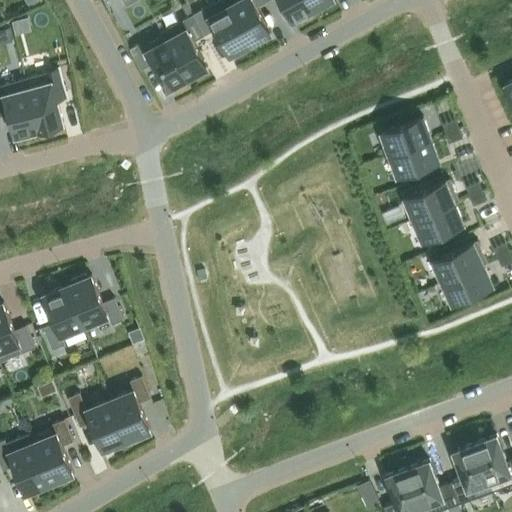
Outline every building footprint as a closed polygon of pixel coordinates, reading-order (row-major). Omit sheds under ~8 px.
[(216,28),(230,54),(233,53),(235,55),(249,48),(248,45),(251,43),(227,0),(217,0),(204,7),(194,13),(205,34),(216,28)] [(272,32),(258,6),(267,0),(227,0),(251,43),(272,32)] [(282,0),(293,20),(314,9),(309,0),(282,0)] [(309,0),(314,9),(329,0),(309,0)] [(209,66),(194,40),(205,34),(194,13),(183,19),(161,31),(164,35),(188,78),(209,66)] [(10,28),(2,30),(5,41),(13,39),(10,28)] [(167,89),(188,78),(164,35),(144,46),(142,42),(130,48),(142,69),(153,63),(167,89)] [(59,67),(25,76),(39,128),(64,122),(56,93),(66,91),(59,67)] [(16,134),(39,128),(25,76),(0,82),(0,108),(8,106),(16,134)] [(390,153),(431,137),(423,115),(382,130),(390,153)] [(446,131),(459,126),(456,117),(442,122),(446,131)] [(463,136),(459,126),(446,131),(449,141),(463,136)] [(431,137),(390,153),(398,175),(440,160),(431,137)] [(414,218),(455,201),(455,202),(460,200),(450,177),(405,196),(414,218)] [(470,194),(483,188),(479,179),(466,185),(470,194)] [(483,188),(470,194),(474,203),(487,197),(483,188)] [(455,202),(455,201),(414,218),(423,240),(464,223),(455,202)] [(443,281),(483,262),(484,263),(488,261),(478,239),(434,259),(443,281)] [(497,255),(511,249),(506,240),(493,246),(497,255)] [(497,255),(502,264),(511,259),(511,252),(511,249),(497,255)] [(483,262),(443,281),(453,302),(493,284),(484,263),(483,262)] [(124,319),(115,296),(104,301),(92,274),(87,276),(86,273),(71,279),(72,282),(69,283),(87,329),(111,319),(112,323),(124,319)] [(44,293),(55,321),(44,326),(53,348),(66,343),(64,338),(87,329),(69,283),(44,293)] [(4,301),(0,302),(0,359),(1,360),(24,351),(36,346),(27,324),(15,329),(4,301)] [(127,439),(152,429),(140,401),(152,397),(143,374),(131,379),(134,388),(111,398),(127,439)] [(53,379),(38,385),(42,395),(57,389),(53,379)] [(127,439),(111,398),(87,408),(80,391),(69,396),(81,426),(92,421),(103,449),(127,439)] [(74,440),(65,417),(53,422),(54,427),(32,436),(50,482),(74,472),(63,444),(74,440)] [(31,490),(32,492),(48,486),(46,483),(50,482),(32,436),(31,432),(7,441),(5,438),(0,439),(0,460),(3,469),(15,464),(26,491),(31,490)] [(493,490),(511,483),(511,457),(507,459),(498,433),(475,441),(493,490)] [(453,450),(462,476),(451,480),(459,502),(493,490),(475,441),(453,450)] [(424,511),(433,511),(459,502),(451,480),(440,484),(430,458),(408,466),(424,511)] [(395,500),(384,505),(386,511),(424,511),(408,466),(386,474),(395,500)] [(370,479),(358,484),(361,491),(373,486),(370,479)]
